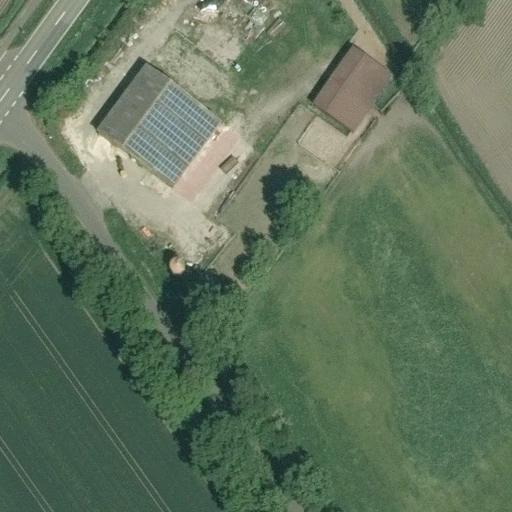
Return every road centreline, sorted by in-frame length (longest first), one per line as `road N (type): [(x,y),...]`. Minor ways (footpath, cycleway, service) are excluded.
road 1 (residential): [(0,102),(303,511)]
road 2 (secondary): [(0,102),(75,0)]
